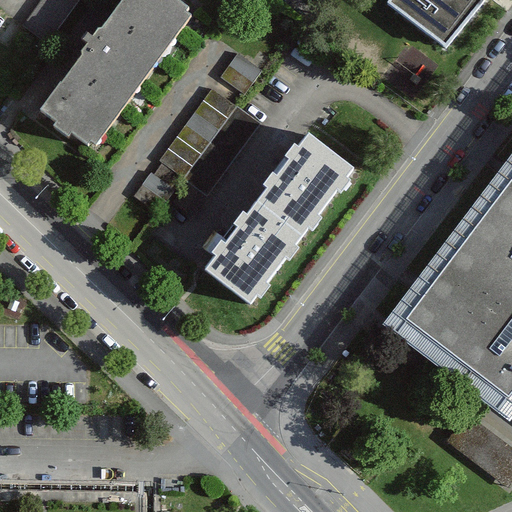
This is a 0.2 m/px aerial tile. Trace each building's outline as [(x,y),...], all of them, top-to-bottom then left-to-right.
[(41,0),(24,24),(47,41),(78,0),(41,0)] [(130,0),(126,6),(131,10),(112,36),(100,28),(83,52),(91,58),(67,92),(58,86),(38,113),(55,125),(50,132),(66,143),(70,138),(94,155),(196,13),(179,2),(180,0),(130,0)] [(484,0),(391,0),(388,5),(446,48),(484,0)] [(264,73),(240,56),(224,80),(248,96),(264,73)] [(187,181),(241,109),(215,92),(162,164),(187,181)] [(262,125),(241,109),(187,181),(208,197),(262,125)] [(364,169),(315,131),(262,202),(310,239),(364,169)] [(175,194),(151,177),(136,199),(160,216),(175,194)] [(511,183),(427,295),(409,320),(508,395),(511,389),(511,183)] [(310,239),(262,202),(208,275),(254,310),(310,239)]
